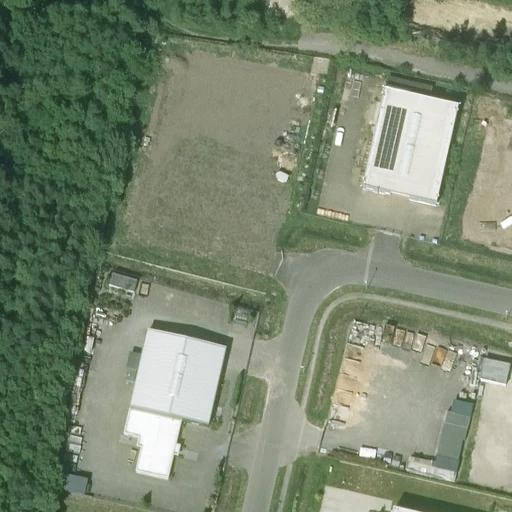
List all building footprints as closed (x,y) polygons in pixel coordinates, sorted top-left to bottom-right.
[(458,111),(384,94),(361,191),(435,208),(458,111)] [(225,353),(147,335),(129,413),(180,425),(207,431),(225,353)] [(509,368),(483,362),(478,382),(505,388),(509,368)] [(435,469),(461,472),(467,414),(442,411),(435,469)] [(167,482),(180,425),(129,413),(124,438),(143,442),(136,475),(167,482)] [(82,495),(85,480),(51,474),(48,489),(82,495)]
